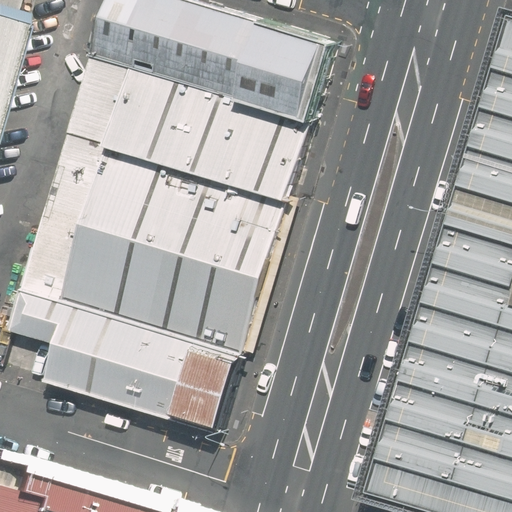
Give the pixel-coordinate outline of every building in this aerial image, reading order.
[(338,40),(206,0),(112,0),(96,51),(318,117),(338,40)] [(0,103),(23,25),(0,18),(0,103)] [(511,511),(511,37),(374,494),(434,511),(511,511)] [(318,117),(96,51),(25,282),(249,349),(318,117)] [(249,349),(25,282),(11,325),(60,340),(50,373),(226,426),(249,349)] [(82,511),(0,487),(0,511),(82,511)]
